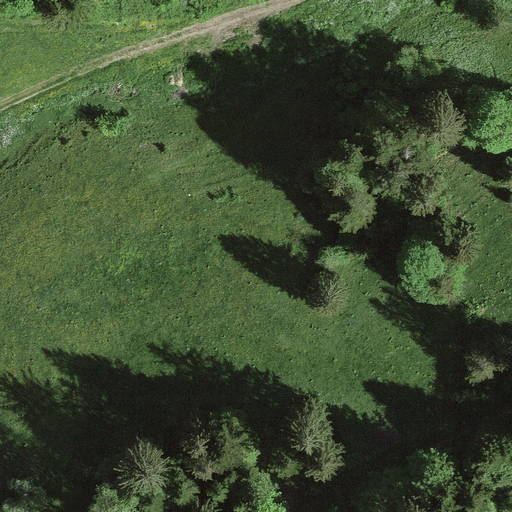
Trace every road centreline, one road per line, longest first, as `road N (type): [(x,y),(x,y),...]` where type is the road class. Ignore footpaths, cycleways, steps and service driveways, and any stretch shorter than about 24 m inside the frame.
road 1 (track): [(0,111),(77,74),(295,0)]
road 2 (track): [(511,402),(449,420),(385,469),(303,511)]
